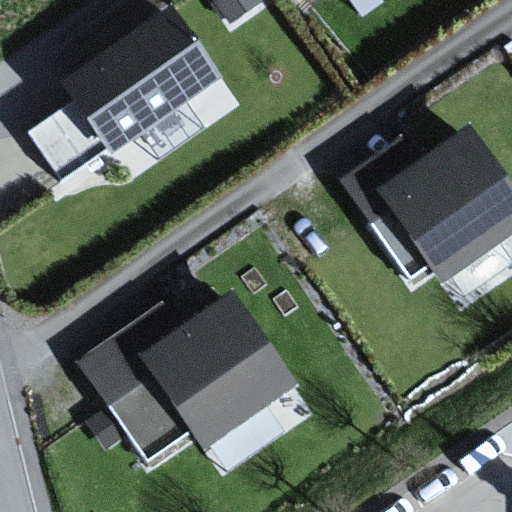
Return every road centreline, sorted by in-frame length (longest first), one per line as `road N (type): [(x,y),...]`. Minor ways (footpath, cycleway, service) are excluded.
road 1 (residential): [(511,14),(0,367)]
road 2 (residential): [(116,0),(0,82)]
